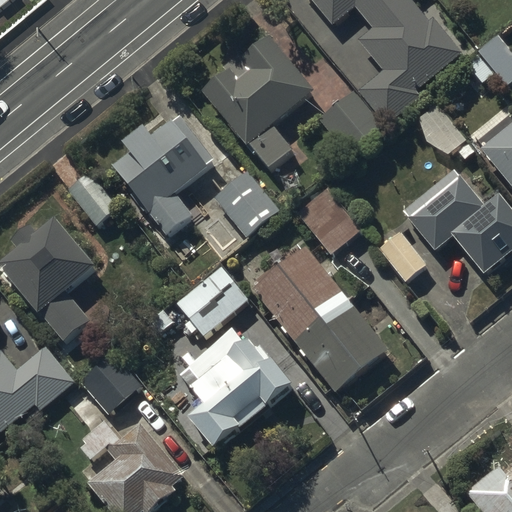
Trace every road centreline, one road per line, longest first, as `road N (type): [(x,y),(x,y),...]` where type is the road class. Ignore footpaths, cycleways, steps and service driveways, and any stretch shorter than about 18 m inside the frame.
road 1 (residential): [(511,346),(305,511)]
road 2 (tertiary): [(150,0),(0,123)]
